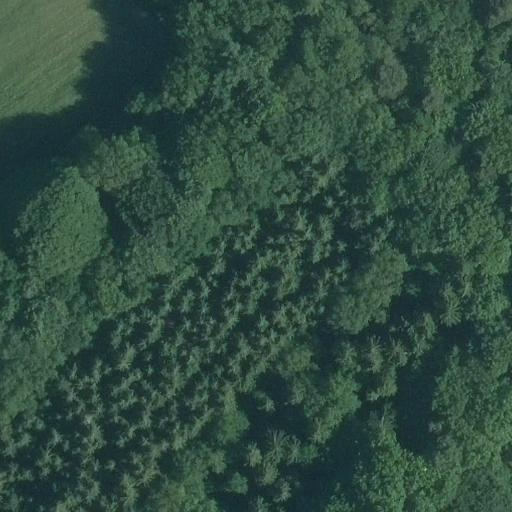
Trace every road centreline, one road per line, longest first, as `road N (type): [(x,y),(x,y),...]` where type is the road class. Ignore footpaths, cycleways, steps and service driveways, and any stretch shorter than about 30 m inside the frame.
road 1 (unknown): [(511,284),(309,511)]
road 2 (track): [(373,511),(511,348)]
